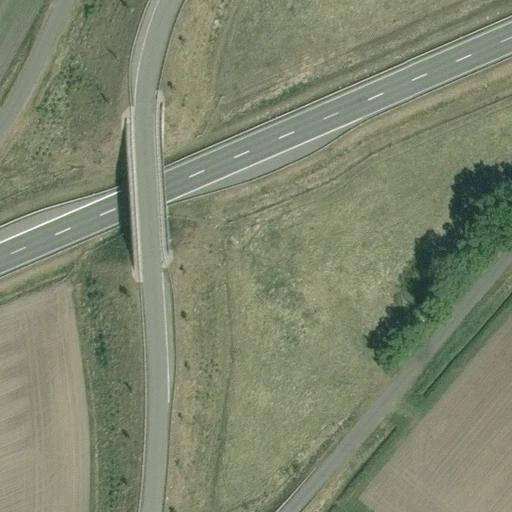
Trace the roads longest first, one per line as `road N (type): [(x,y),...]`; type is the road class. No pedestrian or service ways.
road 1 (primary): [(0,256),(511,38)]
road 2 (unclassified): [(150,116),(163,384),(155,511)]
road 3 (unclassified): [(295,511),(511,250)]
road 4 (residential): [(0,133),(69,0)]
road 5 (unclassified): [(150,116),(181,0)]
